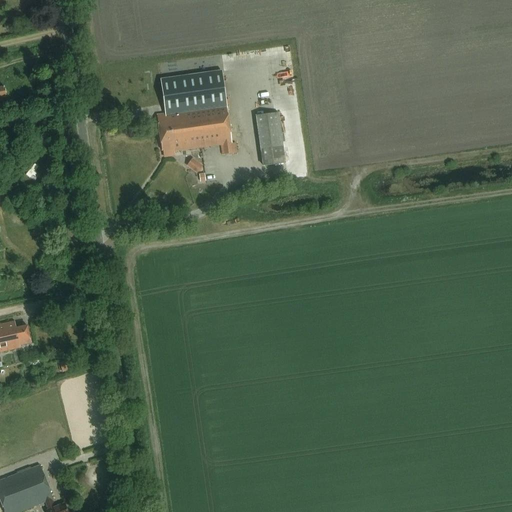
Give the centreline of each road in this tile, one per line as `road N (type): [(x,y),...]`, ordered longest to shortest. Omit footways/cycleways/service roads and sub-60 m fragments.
road 1 (unclassified): [(137,511),(64,0)]
road 2 (unknown): [(100,255),(338,214)]
